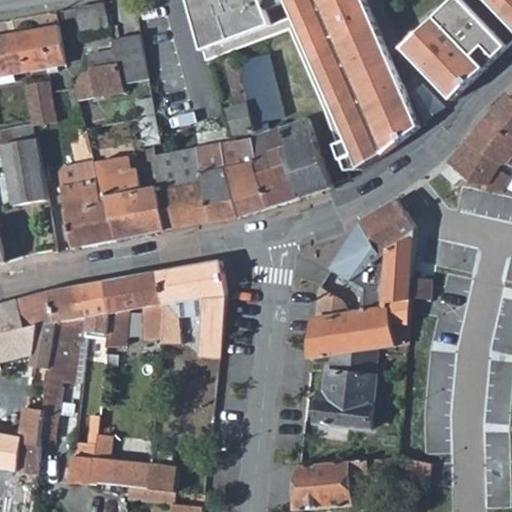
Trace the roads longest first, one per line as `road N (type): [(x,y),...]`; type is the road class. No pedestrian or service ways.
road 1 (residential): [(273,231),(353,206),(410,171),(511,78)]
road 2 (residential): [(273,231),(250,511)]
road 3 (residential): [(0,287),(273,231)]
